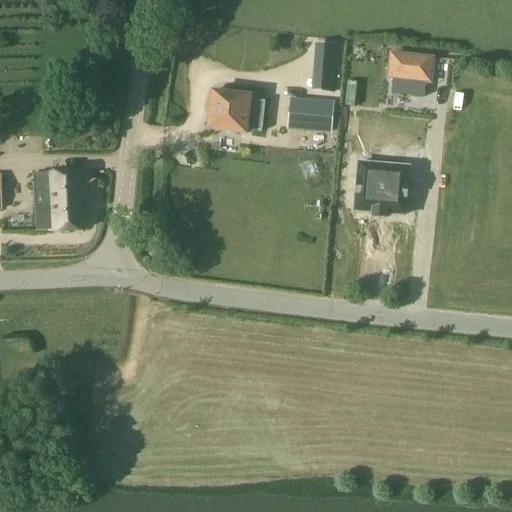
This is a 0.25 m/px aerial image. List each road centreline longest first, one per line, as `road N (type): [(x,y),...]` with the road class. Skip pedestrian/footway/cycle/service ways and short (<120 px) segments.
road 1 (tertiary): [(511,329),(115,280)]
road 2 (tertiary): [(115,280),(152,0)]
road 3 (track): [(128,162),(0,164)]
